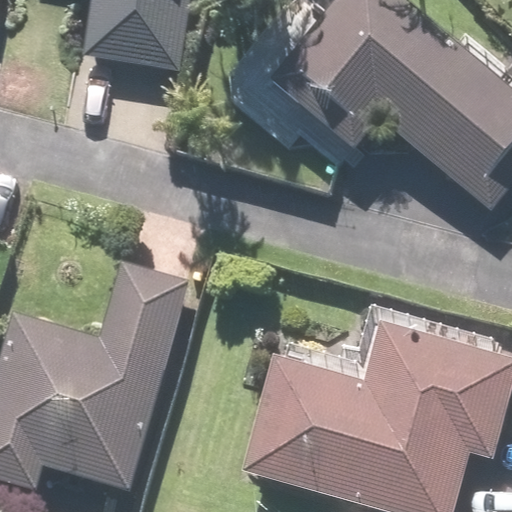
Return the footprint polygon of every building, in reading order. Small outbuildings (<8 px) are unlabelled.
[(0,0),(0,27),(8,28),(12,0),(0,0)] [(198,0),(102,0),(94,59),(187,73),(198,0)] [(511,206),(511,76),(421,0),(353,0),(287,79),(369,148),(392,121),(505,216),(511,206)] [(109,344),(24,317),(0,390),(0,477),(45,493),(52,470),(136,497),(206,284),(136,261),(109,344)] [(375,372),(290,350),(257,474),(400,511),(458,511),(473,456),(506,465),(511,441),(511,350),(389,318),(375,372)]
